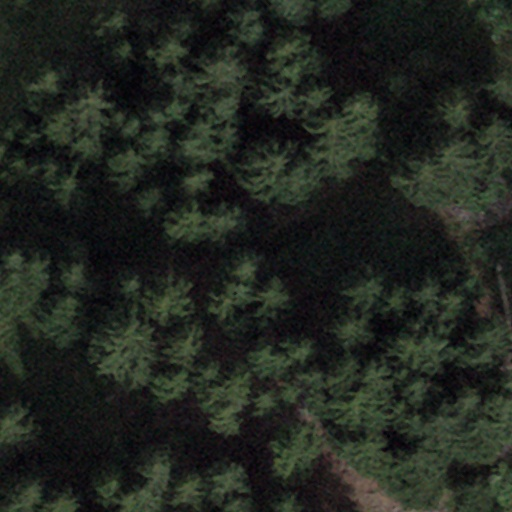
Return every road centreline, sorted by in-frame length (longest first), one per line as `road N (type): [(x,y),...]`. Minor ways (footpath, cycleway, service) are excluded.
road 1 (track): [(447,33),(240,260),(66,511)]
road 2 (track): [(0,189),(31,135),(49,0)]
